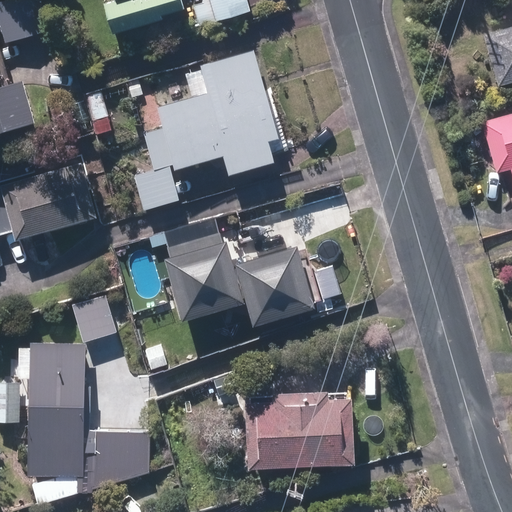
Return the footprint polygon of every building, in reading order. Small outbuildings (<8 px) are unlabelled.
[(98,9),(107,40),(156,25),(155,22),(177,15),(171,0),(199,0),(201,7),(192,10),(197,29),(247,15),(242,0),(107,0),(109,6),(98,9)] [(511,0),(511,3),(511,12),(458,26),(470,77),(511,66),(511,0)] [(130,179),(140,214),(176,204),(167,174),(218,159),(224,178),(269,166),(263,143),(274,140),(250,54),(197,69),(205,97),(154,111),(160,132),(143,137),(153,172),(130,179)] [(511,86),(455,102),(472,164),(485,160),(496,203),(511,199),(511,86)] [(0,136),(28,128),(17,88),(0,92),(0,136)] [(0,236),(7,235),(9,243),(92,221),(77,168),(0,188),(0,236)] [(289,251),(226,269),(220,247),(156,265),(174,326),(233,309),(239,307),(245,329),(306,312),(289,251)] [(80,479),(82,345),(26,345),(24,478),(80,479)] [(239,408),(242,473),(348,469),(345,403),(321,404),(320,397),(268,399),(268,406),(239,408)]
